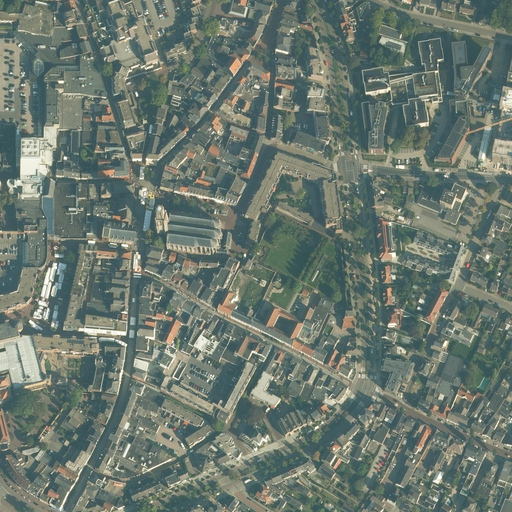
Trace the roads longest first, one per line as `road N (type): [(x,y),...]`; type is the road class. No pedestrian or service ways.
road 1 (tertiary): [(344,168),(362,305),(360,389)]
road 2 (tertiary): [(369,388),(371,322),(356,175)]
road 3 (tertiary): [(311,0),(329,57),(344,168)]
road 4 (tertiary): [(355,165),(320,0)]
road 5 (unclassified): [(89,470),(136,479),(226,430)]
road 6 (residential): [(498,34),(368,0)]
road 7 (residential): [(399,407),(457,286)]
road 8 (tertiary): [(502,178),(374,172)]
road 9 (tertiary): [(511,456),(399,407)]
